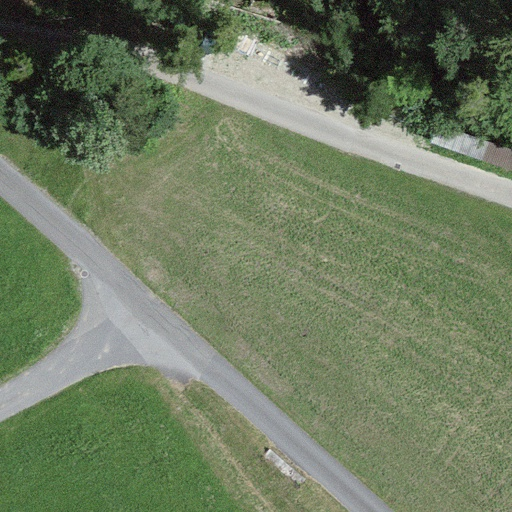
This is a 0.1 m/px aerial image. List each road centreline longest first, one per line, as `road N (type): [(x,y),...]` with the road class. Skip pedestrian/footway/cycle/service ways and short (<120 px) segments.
road 1 (track): [(511,205),(0,15)]
road 2 (unclassified): [(369,511),(152,314)]
road 3 (track): [(278,511),(193,407),(152,314)]
road 4 (unclassified): [(152,314),(0,173)]
road 5 (unclassified): [(0,408),(152,314)]
